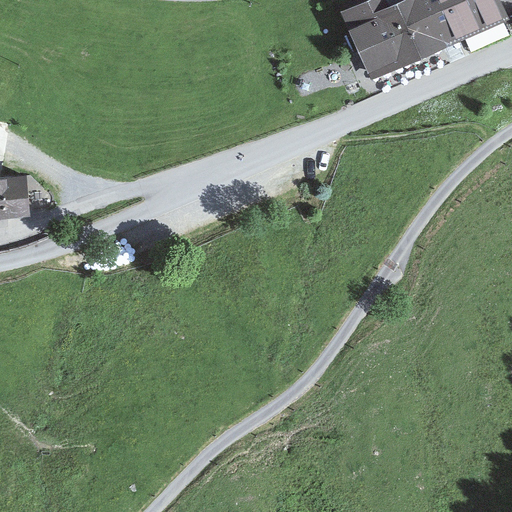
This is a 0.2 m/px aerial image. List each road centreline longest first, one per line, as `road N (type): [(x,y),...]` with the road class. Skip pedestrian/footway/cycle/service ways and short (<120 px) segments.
road 1 (track): [(511,50),(0,264)]
road 2 (track): [(153,511),(216,448),(298,392),(449,186),(511,134)]
